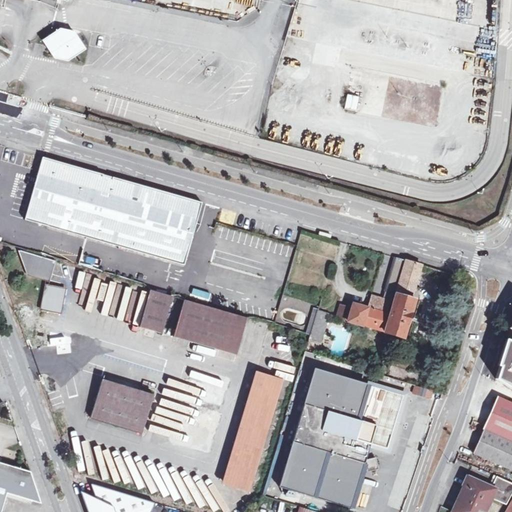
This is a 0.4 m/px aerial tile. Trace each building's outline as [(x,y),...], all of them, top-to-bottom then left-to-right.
[(62,31),(46,42),(55,56),(70,59),(85,49),(75,34),(62,31)] [(358,111),(361,97),(349,94),(346,109),(358,111)] [(135,186),(136,183),(45,157),(34,195),(50,226),(187,265),(199,223),(183,218),(174,212),(168,203),(164,198),(158,193),(155,192),(135,186)] [(200,202),(136,183),(135,186),(155,192),(158,193),(164,198),(168,203),(174,212),(183,218),(199,223),(204,209),(200,202)] [(27,219),(50,226),(34,195),(29,213),(31,217),(27,219)] [(318,226),(317,230),(330,234),(331,230),(318,226)] [(29,273),(51,280),(57,261),(21,250),(29,273)] [(108,268),(110,256),(68,252),(66,263),(108,268)] [(397,292),(403,272),(407,261),(397,258),(387,289),(397,292)] [(407,261),(403,272),(419,276),(422,265),(407,261)] [(397,292),(397,294),(412,298),(419,276),(403,272),(397,292)] [(42,310),(60,314),(65,287),(48,284),(42,310)] [(101,303),(131,312),(136,295),(106,287),(101,303)] [(140,326),(162,333),(173,296),(151,290),(140,326)] [(397,294),(391,315),(385,330),(385,332),(404,338),(415,300),(412,298),(397,294)] [(370,300),(368,308),(387,313),(390,301),(372,295),(370,300)] [(174,336),(236,355),(247,318),(184,300),(174,336)] [(362,325),(363,323),(368,308),(354,303),(352,308),(342,305),(338,317),(348,320),(348,321),(362,325)] [(314,308),(313,312),(318,313),(314,325),(310,323),(306,334),(310,335),(308,340),(320,343),(329,313),(319,309),(317,309),(314,308)] [(387,313),(368,308),(363,323),(385,330),(391,315),(387,313)] [(313,312),(310,323),(314,325),(318,313),(313,312)] [(511,338),(508,337),(496,376),(511,386),(511,338)] [(279,487),(351,508),(370,444),(355,440),(346,437),(322,429),(328,411),(352,418),(356,420),(367,384),(314,369),(279,487)] [(262,388),(266,375),(257,372),(224,481),(248,488),(277,392),(262,388)] [(281,380),(266,375),(262,388),(277,392),(281,380)] [(182,403),(218,414),(226,389),(190,378),(182,403)] [(91,415),(143,431),(154,394),(102,379),(91,415)] [(411,393),(426,396),(427,389),(413,385),(411,393)] [(511,400),(501,395),(486,428),(487,428),(485,434),(476,452),(511,468),(511,400)] [(356,420),(352,418),(346,437),(355,440),(361,421),(356,420)] [(207,450),(208,440),(197,438),(195,448),(207,450)] [(33,501),(39,494),(30,470),(0,461),(0,511),(7,493),(33,501)] [(462,493),(455,508),(463,511),(486,511),(493,498),(507,505),(511,496),(511,482),(502,478),(497,488),(493,487),(468,475),(464,484),(466,485),(462,493)] [(499,476),(493,487),(497,488),(502,478),(499,476)] [(91,484),(96,499),(90,511),(151,511),(156,503),(91,484)] [(87,511),(90,511),(96,499),(81,492),(87,511)] [(42,504),(39,494),(33,501),(42,504)]
